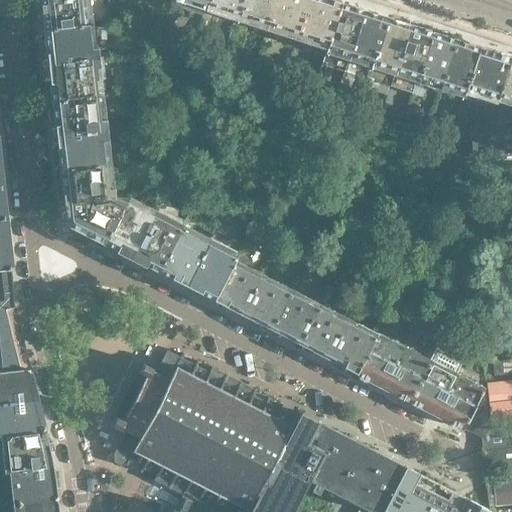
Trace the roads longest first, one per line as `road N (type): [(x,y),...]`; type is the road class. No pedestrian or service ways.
road 1 (residential): [(398,428),(141,292),(30,256)]
road 2 (residential): [(82,511),(30,256)]
road 3 (residential): [(30,256),(5,0)]
